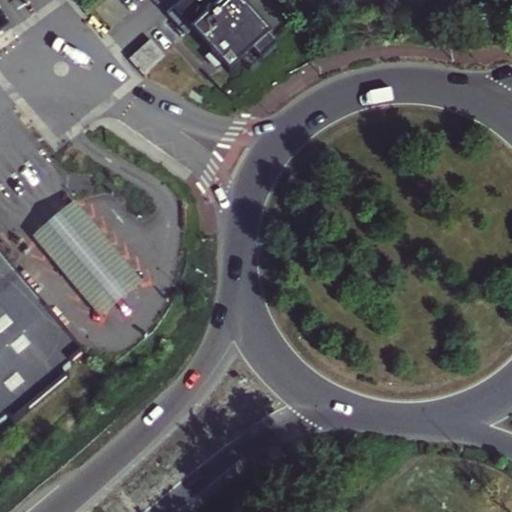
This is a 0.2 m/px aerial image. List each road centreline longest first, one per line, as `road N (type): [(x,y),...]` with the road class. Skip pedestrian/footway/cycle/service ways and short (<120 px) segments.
road 1 (motorway): [(238,249),(224,319),(201,369),(63,504)]
road 2 (primary): [(429,85),(364,90),(294,128),(259,172),(238,249)]
road 3 (motorway): [(164,511),(273,429),(327,413),(357,416)]
road 4 (primary): [(238,249),(244,299),(265,345),(312,394),(357,416)]
